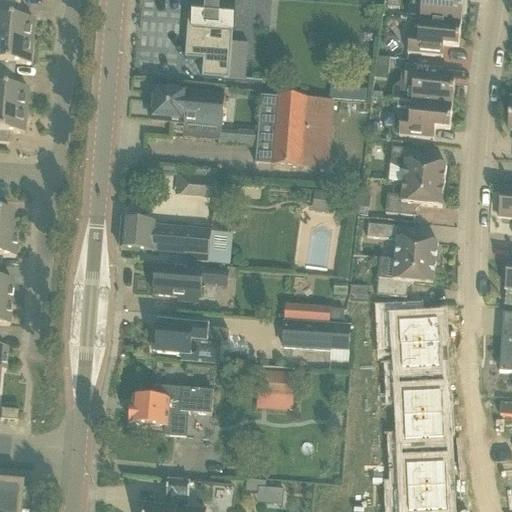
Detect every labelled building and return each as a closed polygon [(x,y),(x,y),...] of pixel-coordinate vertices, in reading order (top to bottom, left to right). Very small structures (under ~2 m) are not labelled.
[(423,5),(421,20),(461,25),(464,2),(447,0),(414,0),(414,4),(423,5)] [(230,63),(231,48),(232,48),(235,5),(195,2),(193,22),(189,22),(186,60),(204,61),(202,80),(229,82),(230,63)] [(34,21),(14,19),(15,7),(0,5),(0,40),(32,43),(34,21)] [(408,54),(438,58),(439,46),(459,48),(461,25),(421,20),(419,35),(411,34),(408,54)] [(0,75),(9,76),(10,65),(30,66),(32,43),(0,40),(0,75)] [(389,78),(390,57),(379,56),(376,78),(389,78)] [(392,101),(412,103),(411,103),(452,108),(455,84),(435,82),(436,70),(417,68),(406,67),(406,69),(402,69),(400,84),(393,90),(392,101)] [(0,110),(26,112),(28,89),(8,88),(9,76),(0,75),(0,110)] [(319,90),(319,97),(368,103),(368,93),(319,90)] [(222,129),(225,98),(155,91),(152,122),(222,129)] [(308,100),(278,98),(261,97),(255,167),(272,168),(322,170),(327,102),(308,100)] [(429,141),(429,140),(430,129),(450,131),(452,108),(411,103),(410,118),(401,117),(399,138),(429,141)] [(24,135),(26,112),(0,110),(0,145),(3,145),(4,133),(24,135)] [(238,134),(222,133),(221,143),(222,143),(222,147),(237,148),(238,134)] [(391,167),(389,183),(404,184),(444,188),(446,167),(421,164),(422,152),(393,149),(391,167)] [(209,177),(210,170),(196,169),(195,175),(204,176),(209,177)] [(209,177),(204,176),(202,200),(213,201),(216,177),(209,177)] [(415,218),(416,206),(442,209),(444,188),(404,184),(402,198),(388,196),(386,215),(415,218)] [(511,190),(502,189),(499,219),(511,220),(511,190)] [(315,194),(313,207),(333,210),(335,196),(315,194)] [(0,235),(16,237),(10,236),(12,214),(0,213),(0,235)] [(211,232),(201,231),(201,234),(156,229),(156,224),(123,221),(120,251),(153,253),(153,252),(186,255),(186,262),(208,264),(211,232)] [(396,262),(436,266),(438,245),(413,242),(414,230),(369,226),(367,239),(398,242),(396,262)] [(0,258),(14,259),(16,237),(0,235),(0,258)] [(377,296),(407,300),(408,284),(434,287),(436,266),(396,262),(394,282),(379,280),(377,296)] [(228,287),(229,274),(157,269),(156,282),(153,284),(152,290),(155,293),(155,297),(180,298),(180,302),(199,303),(199,299),(201,300),(202,285),(228,287)] [(0,303),(11,305),(12,282),(0,281),(0,303)] [(350,301),(357,301),(358,288),(351,287),(350,301)] [(0,326),(9,327),(11,305),(0,303),(0,326)] [(329,327),(330,311),(330,309),(308,308),(307,325),(329,327)] [(330,311),(329,327),(333,327),(344,328),(345,312),(331,311),(330,311)] [(400,350),(441,348),(440,343),(444,343),(443,328),(440,328),(439,323),(414,324),(414,313),(390,314),(391,326),(399,325),(400,350)] [(307,325),(284,324),(282,352),(331,355),(333,327),(329,327),(307,325)] [(160,326),(157,354),(182,356),(182,361),(219,365),(219,364),(211,363),(213,343),(207,342),(208,330),(160,326)] [(511,336),(507,337),(506,360),(508,360),(507,367),(503,366),(503,374),(511,374),(511,336)] [(441,348),(400,350),(401,350),(402,374),(393,374),(393,386),(417,385),(417,373),(441,372),(440,349),(441,348)] [(258,372),(257,395),(293,398),(294,375),(258,372)] [(404,421),(444,420),(444,415),(447,415),(446,400),(443,400),(443,395),(418,396),(417,385),(393,386),(394,398),(403,397),(404,421)] [(155,402),(133,400),(131,426),(166,429),(166,438),(186,439),(188,416),(212,418),(214,394),(183,391),(183,393),(156,390),(155,402)] [(0,421),(17,423),(18,412),(0,411),(0,416),(0,421)] [(444,420),(404,421),(405,446),(396,446),(397,458),(420,457),(420,445),(445,444),(445,439),(448,439),(447,424),(444,424),(444,420)] [(406,469),(407,493),(447,491),(446,467),(421,468),(420,457),(397,458),(397,470),(406,469)] [(30,511),(32,492),(22,491),(22,485),(0,482),(0,511),(30,511)] [(206,511),(207,511),(188,510),(190,483),(168,482),(165,509),(145,507),(144,511),(206,511)] [(265,495),(265,490),(266,483),(251,482),(250,494),(258,495),(265,495)] [(448,511),(447,491),(407,493),(407,511),(448,511)]
